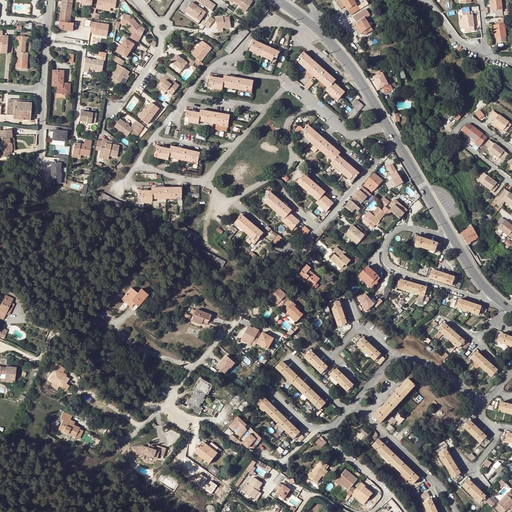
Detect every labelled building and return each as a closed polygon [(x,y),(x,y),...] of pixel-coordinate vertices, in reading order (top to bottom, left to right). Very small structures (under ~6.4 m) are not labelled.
[(72,0),(61,0),(60,13),(70,14),(72,0)] [(96,0),(95,9),(100,10),(100,7),(110,8),(114,9),(115,0),(96,0)] [(216,6),(207,0),(195,0),(212,12),(216,6)] [(227,0),(228,0),(233,4),(234,3),(237,5),(242,8),(241,9),(246,13),(253,2),(249,0),(227,0)] [(352,0),(341,0),(345,5),(351,15),(357,11),(356,9),(358,7),(352,0)] [(502,15),(500,0),(490,0),(492,13),(495,13),(496,16),(502,15)] [(191,3),(185,12),(197,20),(203,11),(191,3)] [(263,5),(247,24),(252,29),(268,10),(263,5)] [(469,11),(469,7),(461,8),(464,31),(474,30),(471,11),(469,11)] [(356,22),(353,24),(360,34),(362,32),(364,35),(372,30),(365,18),(370,15),(366,9),(359,13),(352,17),(356,22)] [(183,15),(197,25),(205,13),(203,11),(197,20),(185,12),(183,15)] [(70,18),(70,16),(70,14),(60,13),(58,29),(72,31),(73,24),(69,23),(70,18)] [(141,28),(131,16),(124,14),(120,22),(126,24),(129,27),(127,28),(133,35),(135,32),(141,36),(144,29),(142,27),(141,28)] [(209,27),(214,20),(210,17),(205,25),(209,27)] [(216,19),(218,29),(222,29),(225,28),(226,30),(231,29),(229,18),(223,19),(223,18),(216,19)] [(90,33),(108,36),(111,24),(93,20),(90,33)] [(496,22),(496,25),(494,25),(495,40),(505,39),(503,21),(496,22)] [(229,54),(249,32),(244,27),(224,49),(229,54)] [(29,43),(30,38),(19,37),(18,42),(16,60),(28,61),(28,53),(25,53),(26,42),(29,43)] [(126,37),(117,52),(128,58),(137,43),(126,37)] [(202,41),(199,45),(201,46),(193,57),(201,63),(212,49),(202,41)] [(254,41),(249,51),(263,57),(272,61),(274,57),(277,59),(279,52),(266,46),(254,41)] [(191,55),(193,57),(201,46),(199,45),(191,55)] [(304,51),(296,60),(308,71),(317,79),(328,88),(326,90),(334,97),(333,99),(337,102),(339,100),(338,100),(344,93),(346,91),(337,84),(336,85),(333,83),(335,80),(310,59),(311,57),(304,51)] [(85,58),(82,72),(88,73),(89,68),(92,68),(92,70),(101,72),(103,62),(104,62),(105,58),(96,56),(96,60),(85,58)] [(187,64),(192,67),(195,63),(189,58),(186,62),(177,56),(172,63),(182,71),(187,64)] [(114,62),(122,66),(124,62),(117,57),(114,62)] [(129,73),(118,66),(112,75),(113,75),(111,79),(113,80),(118,83),(123,86),(127,79),(126,78),(129,73)] [(62,84),(63,71),(52,70),(52,86),(57,86),(56,93),(69,94),(70,84),(65,83),(65,84),(62,84)] [(317,79),(308,71),(306,74),(310,77),(309,78),(314,82),(317,79)] [(381,87),(383,91),(384,90),(386,92),(392,89),(389,83),(387,84),(385,80),(381,73),(380,73),(379,71),(376,73),(377,75),(368,79),(375,91),(381,87)] [(166,76),(159,85),(167,91),(166,92),(172,96),(180,86),(166,76)] [(223,79),(210,77),(209,83),(212,84),(211,88),(222,90),(222,87),(247,91),(247,90),(252,91),(253,81),(250,80),(250,79),(243,78),(242,79),(239,79),(239,77),(235,76),(234,78),(224,76),(223,79)] [(308,88),(313,83),(310,80),(305,85),(308,88)] [(167,91),(159,85),(157,87),(165,94),(166,92),(167,91)] [(30,121),(31,103),(14,102),(14,100),(7,100),(6,115),(13,115),(13,119),(30,121)] [(359,111),(363,106),(357,100),(352,105),(359,111)] [(148,124),(159,109),(150,102),(139,117),(148,124)] [(353,118),(358,112),(354,109),(349,114),(353,118)] [(474,113),(479,119),(484,115),(479,109),(474,113)] [(187,111),(186,118),(185,118),(184,122),(198,124),(199,121),(213,123),(216,124),(217,124),(222,125),(223,124),(228,125),(230,115),(200,110),(200,113),(187,111)] [(95,123),(96,114),(80,111),(79,120),(87,122),(86,123),(91,123),(91,122),(95,123)] [(498,115),(492,111),(488,116),(494,121),(492,123),(504,132),(510,124),(498,115)] [(131,127),(120,118),(114,126),(127,136),(130,132),(132,129),(139,134),(142,129),(134,123),(131,127)] [(478,147),(486,137),(469,124),(468,124),(467,125),(465,125),(461,130),(476,142),(474,144),(478,147)] [(340,153),(307,125),(304,129),(299,126),(296,129),(301,133),(310,142),(333,161),(331,163),(352,182),(359,174),(338,155),(340,153)] [(52,140),(66,141),(67,131),(71,132),(71,128),(63,127),(62,131),(53,130),(52,140)] [(0,137),(1,137),(2,142),(0,142),(0,156),(9,156),(9,150),(11,150),(11,143),(8,144),(8,139),(12,139),(12,138),(11,129),(0,130),(0,137)] [(305,148),(310,142),(301,133),(296,139),(305,148)] [(119,145),(111,144),(106,143),(106,140),(106,139),(102,138),(99,153),(109,155),(117,156),(119,145)] [(74,143),(72,153),(80,155),(89,156),(91,141),(84,140),(84,144),(74,143)] [(494,144),(488,140),(484,145),(489,149),(488,151),(502,162),(508,154),(494,143),(494,144)] [(154,157),(168,160),(169,157),(186,161),(192,162),(193,161),(197,162),(200,153),(171,146),(170,149),(157,146),(154,157)] [(51,162),(50,172),(51,172),(60,172),(61,163),(67,164),(68,159),(62,159),(59,158),(59,163),(51,162)] [(392,163),(386,166),(391,174),(390,175),(396,185),(403,182),(392,163)] [(51,172),(50,182),(60,183),(61,173),(60,172),(51,172)] [(374,190),(382,180),(374,173),(365,183),(366,183),(363,186),(371,192),(373,190),(374,190)] [(493,192),(499,185),(483,173),(477,180),(493,192)] [(304,174),(300,179),(299,178),(296,182),(318,200),(316,203),(326,211),(333,203),(323,195),(325,192),(304,174)] [(170,198),(180,198),(180,197),(180,187),(177,187),(177,185),(172,185),(172,187),(164,188),(164,186),(157,186),(157,188),(151,188),(151,191),(137,191),(137,202),(141,202),(151,201),(151,198),(165,198),(170,198)] [(371,194),(362,186),(353,197),(357,201),(359,198),(361,200),(366,193),(370,196),(371,194)] [(502,204),(504,201),(511,207),(511,194),(504,189),(498,197),(497,196),(492,202),(500,208),(503,204),(502,204)] [(270,192),(266,197),(265,197),(262,200),(284,219),(282,221),(289,227),(292,230),(296,226),(299,222),(289,213),(291,211),(270,192)] [(122,202),(102,193),(99,200),(118,210),(122,202)] [(394,200),(387,207),(392,212),(399,219),(409,207),(396,195),(392,199),(394,200)] [(358,204),(352,198),(345,206),(351,212),(358,204)] [(388,216),(392,212),(387,207),(386,207),(382,211),(378,208),(372,215),(369,212),(363,220),(373,229),(376,225),(374,224),(378,220),(379,221),(386,214),(388,216)] [(241,215),(235,223),(250,236),(254,239),(251,242),(254,245),(259,239),(263,233),(259,230),(260,228),(257,226),(256,227),(247,220),(248,219),(245,216),(244,218),(241,215)] [(511,226),(501,218),(495,225),(498,228),(508,235),(511,238),(511,237),(511,226)] [(176,232),(190,242),(191,240),(195,242),(198,237),(181,225),(176,232)] [(357,244),(364,235),(352,225),(344,234),(357,244)] [(224,235),(229,239),(237,230),(232,226),(224,235)] [(300,241),(310,231),(307,229),(305,226),(299,233),(301,235),(298,239),(300,241)] [(478,238),(471,227),(460,233),(467,244),(478,238)] [(435,251),(439,252),(439,251),(442,243),(438,242),(437,243),(435,242),(419,237),(417,236),(418,235),(416,234),(412,243),(415,244),(414,246),(418,247),(418,246),(434,252),(435,251)] [(191,251),(222,267),(225,261),(194,245),(191,251)] [(346,265),(350,260),(344,255),(346,252),(343,250),(342,251),(336,246),(333,250),(335,252),(330,259),(336,264),(337,263),(342,267),(344,264),(346,265)] [(290,257),(271,250),(268,256),(270,256),(272,257),(288,263),(290,257)] [(313,287),(314,286),(317,283),(320,279),(309,270),(311,268),(307,265),(298,275),(313,287)] [(367,266),(358,276),(371,288),(380,277),(367,266)] [(454,277),(452,276),(436,271),(434,270),(432,269),(432,268),(430,267),(426,277),(454,286),(456,280),(457,276),(455,276),(454,277)] [(398,277),(398,279),(395,287),(417,293),(415,299),(422,301),(424,295),(426,296),(429,286),(427,286),(426,287),(425,287),(403,280),(400,280),(400,278),(398,277)] [(135,310),(148,295),(141,289),(137,293),(131,288),(123,297),(129,303),(131,301),(134,303),(131,307),(135,310)] [(273,304),(272,306),(277,311),(288,299),(277,288),(267,299),(273,304)] [(366,311),(376,302),(373,299),(371,300),(365,294),(363,296),(362,296),(361,295),(360,295),(359,296),(358,297),(358,298),(358,299),(359,299),(362,303),(362,304),(363,306),(362,307),(366,311)] [(6,313),(11,302),(12,298),(5,295),(0,304),(0,317),(3,319),(6,313)] [(462,299),(459,299),(459,297),(457,296),(453,306),(481,315),(484,305),(482,304),(481,306),(479,305),(462,299)] [(131,301),(129,303),(123,297),(121,299),(131,307),(134,303),(131,301)] [(339,303),(339,301),(341,301),(340,298),(329,301),(339,328),(342,327),(343,331),(348,329),(347,325),(349,325),(348,322),(346,323),(345,320),(340,304),(339,303)] [(287,315),(288,313),(297,321),(303,315),(294,306),(295,305),(292,302),(283,311),(287,315)] [(190,313),(194,314),(192,321),(201,324),(202,321),(203,318),(209,320),(211,315),(196,309),(196,310),(191,309),(190,313)] [(297,321),(288,313),(287,315),(295,323),(297,321)] [(282,324),(290,330),(293,326),(286,320),(282,324)] [(470,343),(465,340),(464,341),(463,340),(446,325),(443,323),(445,321),(443,320),(436,328),(460,349),(462,347),(465,349),(470,343)] [(255,345),(256,343),(258,339),(255,337),(259,330),(253,327),(252,328),(249,327),(243,338),(245,340),(244,342),(250,346),(251,344),(255,345)] [(511,336),(504,334),(500,333),(501,332),(498,331),(495,341),(511,346),(511,336)] [(267,349),(273,338),(262,332),(258,339),(256,343),(267,349)] [(376,362),(383,354),(381,352),(380,353),(378,352),(365,340),(364,339),(363,338),(364,337),(362,335),(360,336),(357,334),(351,340),(376,362)] [(328,365),(327,366),(325,365),(313,352),(312,352),(310,351),(312,349),(309,348),(302,355),(323,375),(330,367),(328,365)] [(480,354),(477,352),(477,351),(475,349),(469,357),(493,378),(500,370),(498,368),(497,370),(495,368),(480,354)] [(230,368),(235,363),(226,356),(217,367),(225,373),(229,368),(230,368)] [(275,368),(287,379),(291,383),(319,409),(325,403),(318,396),(312,390),(295,374),(289,368),(282,361),(278,365),(275,368)] [(66,383),(69,379),(66,376),(62,374),(63,372),(65,369),(56,363),(53,369),(55,370),(49,380),(52,382),(59,386),(66,390),(69,385),(66,383)] [(6,366),(6,367),(5,369),(1,368),(1,366),(0,365),(0,373),(5,374),(4,378),(4,380),(10,380),(10,378),(15,378),(16,367),(6,366)] [(336,368),(337,367),(336,366),(328,373),(348,393),(356,385),(354,383),(353,384),(351,382),(337,369),(336,368)] [(395,392),(384,403),(379,409),(373,416),(380,423),(414,385),(407,378),(401,385),(395,392)] [(189,402),(198,407),(198,406),(204,396),(207,398),(208,396),(196,389),(189,402)] [(262,394),(255,401),(275,421),(281,415),(278,412),(265,398),(263,397),(264,396),(262,394)] [(502,402),(500,402),(501,400),(498,400),(495,410),(511,413),(511,404),(510,404),(502,402)] [(199,415),(203,409),(198,406),(198,407),(189,402),(186,407),(199,415)] [(60,418),(63,419),(59,429),(75,437),(80,428),(73,424),(68,422),(70,419),(71,416),(63,412),(60,418)] [(284,417),(281,415),(275,421),(295,440),(296,439),(301,434),(302,433),(300,431),(299,432),(298,431),(284,417)] [(397,421),(399,423),(404,419),(402,417),(401,418),(398,415),(394,419),(390,415),(386,420),(392,425),(397,421)] [(237,416),(228,425),(233,429),(238,424),(241,428),(237,432),(241,436),(246,430),(244,427),(246,425),(237,416)] [(487,435),(486,436),(484,435),(470,421),(469,420),(470,419),(468,418),(461,425),(481,444),(489,437),(487,435)] [(394,428),(389,424),(386,428),(391,432),(394,428)] [(511,433),(510,433),(507,432),(508,431),(505,430),(503,441),(511,442),(511,433)] [(232,433),(229,437),(237,442),(239,439),(232,433)] [(262,440),(256,434),(254,437),(251,436),(245,445),(252,450),(258,440),(262,443),(262,440)] [(326,443),(321,437),(319,439),(322,442),(321,442),(319,440),(315,444),(320,449),(326,443)] [(418,477),(412,471),(405,465),(392,452),(385,446),(378,439),(372,446),(412,484),(418,477)] [(214,455),(213,454),(215,451),(216,451),(218,448),(211,442),(208,446),(203,442),(195,453),(199,456),(196,459),(201,462),(203,459),(207,462),(209,458),(211,459),(214,455)] [(154,458),(157,459),(159,455),(163,457),(166,448),(156,445),(154,450),(153,449),(148,448),(143,446),(133,448),(134,455),(143,454),(154,458)] [(457,468),(447,451),(446,450),(447,449),(446,446),(437,452),(453,480),(463,474),(461,472),(460,473),(459,471),(457,468)] [(209,464),(217,453),(219,454),(222,450),(218,448),(216,451),(215,451),(213,454),(214,455),(211,459),(209,458),(207,462),(209,464)] [(325,470),(323,468),(326,464),(321,459),(320,459),(310,471),(307,475),(315,482),(321,475),(325,470)] [(215,476),(219,471),(212,465),(209,470),(215,476)] [(356,479),(345,470),(336,480),(343,485),(348,489),(345,493),(349,496),(351,494),(355,489),(351,486),(356,479)] [(486,495),(485,496),(483,494),(470,482),(469,480),(470,479),(468,477),(460,484),(480,504),(488,496),(486,495)] [(257,491),(258,489),(262,483),(254,478),(249,485),(250,486),(245,493),(254,499),(259,492),(257,491)] [(355,489),(351,494),(355,498),(357,495),(365,502),(372,493),(366,489),(359,483),(355,489)] [(289,490),(282,485),(276,494),(283,499),(289,490)] [(427,491),(419,495),(421,500),(429,497),(427,491)] [(499,511),(503,511),(511,503),(511,495),(508,491),(506,494),(507,494),(498,504),(494,507),(496,509),(499,511)] [(363,504),(365,502),(357,495),(355,498),(363,504)] [(432,495),(431,496),(429,497),(421,500),(423,504),(432,500),(433,500),(432,495)] [(426,511),(437,511),(432,500),(423,504),(426,511)]
